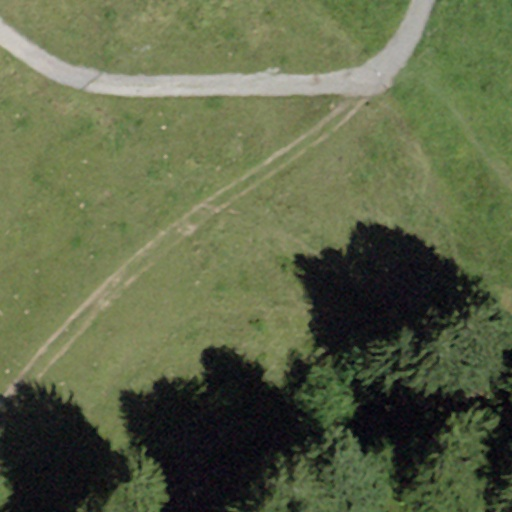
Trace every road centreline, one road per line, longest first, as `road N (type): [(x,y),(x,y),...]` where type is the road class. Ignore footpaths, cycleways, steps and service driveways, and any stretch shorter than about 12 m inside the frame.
road 1 (track): [(0,403),(90,303),(318,134),(367,80)]
road 2 (track): [(0,29),(45,64),(89,80),(142,87),(367,80)]
